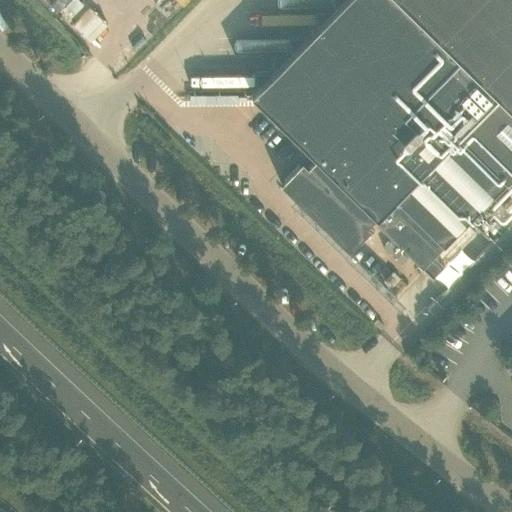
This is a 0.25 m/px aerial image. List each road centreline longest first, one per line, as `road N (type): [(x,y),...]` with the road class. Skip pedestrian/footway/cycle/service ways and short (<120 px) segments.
road 1 (unclassified): [(501,511),(342,384),(0,55)]
road 2 (motorway): [(189,511),(0,332)]
